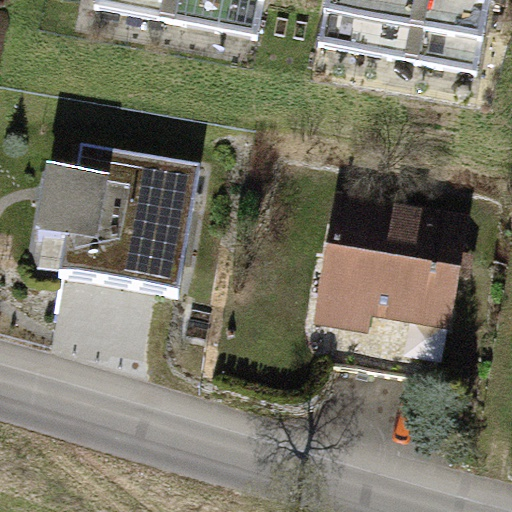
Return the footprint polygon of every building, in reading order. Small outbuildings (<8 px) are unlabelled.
[(269,0),(99,0),(98,11),(262,42),(269,0)] [(441,0),(330,0),(322,49),(479,79),(493,10),(441,0)] [(441,0),(493,10),(494,0),(441,0)] [(69,245),(63,282),(182,301),(203,174),(84,154),(79,185),(53,181),(43,240),(69,245)] [(467,229),(343,208),(335,259),(350,261),(342,309),(451,327),(467,229)]
